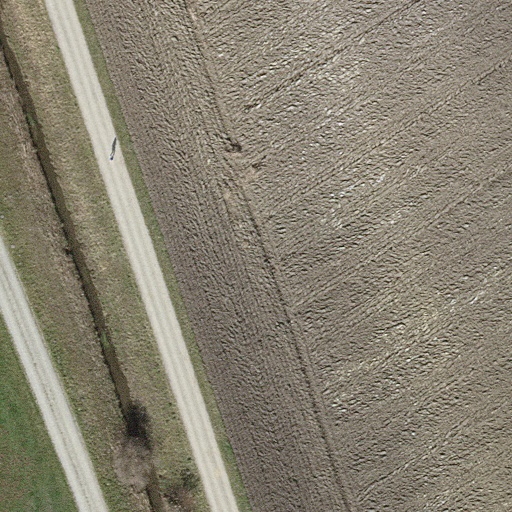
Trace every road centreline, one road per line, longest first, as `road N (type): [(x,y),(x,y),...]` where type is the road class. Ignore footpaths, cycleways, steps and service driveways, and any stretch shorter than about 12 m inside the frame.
road 1 (track): [(62,0),(230,511)]
road 2 (track): [(96,511),(0,263)]
